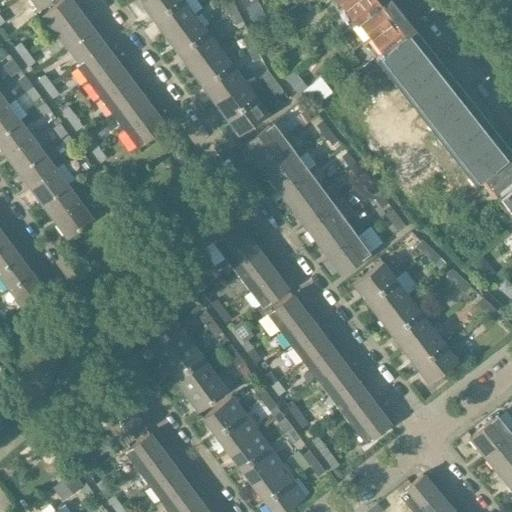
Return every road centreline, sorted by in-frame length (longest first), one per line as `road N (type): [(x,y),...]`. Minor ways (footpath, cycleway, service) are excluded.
road 1 (residential): [(426,443),(91,0)]
road 2 (residential): [(0,207),(225,511)]
road 3 (tertiary): [(429,0),(511,104)]
